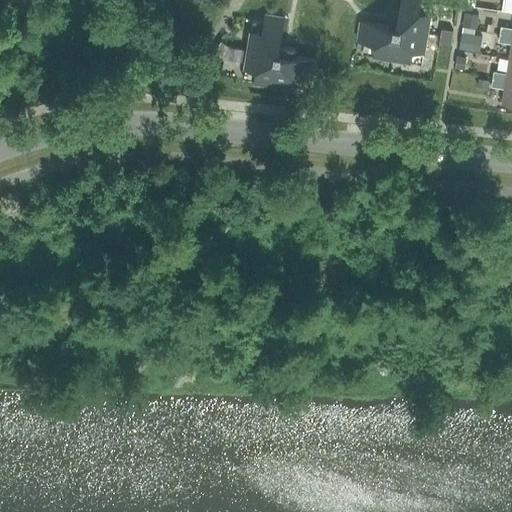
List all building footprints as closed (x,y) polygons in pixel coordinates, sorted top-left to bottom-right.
[(422,63),(432,4),(421,2),(421,0),(401,0),(400,12),(392,11),(390,25),(389,27),(362,23),(359,41),(365,42),(363,54),(422,63)] [(312,79),(315,60),(294,56),(295,48),(282,46),(280,46),(284,18),(265,16),(264,22),(254,20),(244,80),(303,89),(305,78),(312,79)] [(511,35),(511,26),(501,25),(500,34),(511,35)] [(439,41),(449,43),(452,30),(441,28),(439,41)] [(458,48),(478,51),(481,35),(461,32),(458,48)] [(511,58),(511,35),(500,34),(498,41),(511,44),(509,59),(511,58)] [(220,41),(214,52),(223,58),(230,47),(220,41)] [(511,82),(511,58),(509,59),(507,73),(494,71),(492,79),(511,82)] [(511,105),(511,82),(492,79),(491,86),(505,89),(502,104),(511,105)]
